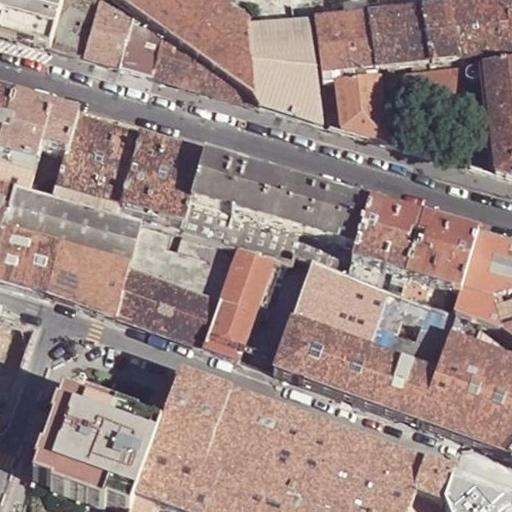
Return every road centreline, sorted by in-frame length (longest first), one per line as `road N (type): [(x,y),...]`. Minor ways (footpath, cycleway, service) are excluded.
road 1 (residential): [(0,71),(511,217)]
road 2 (residential): [(511,485),(53,317)]
road 3 (residential): [(53,317),(0,472)]
